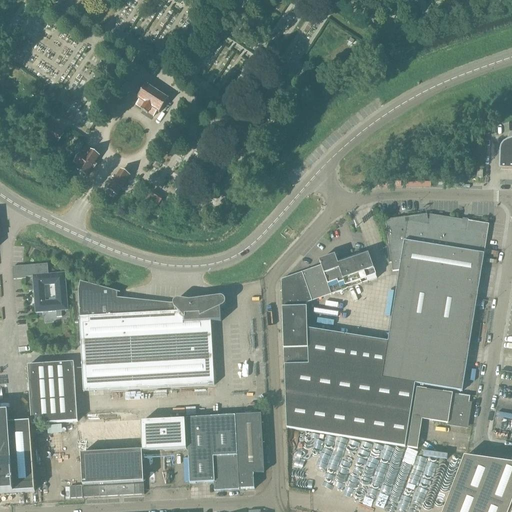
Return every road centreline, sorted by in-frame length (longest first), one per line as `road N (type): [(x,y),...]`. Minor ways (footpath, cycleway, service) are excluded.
road 1 (unclassified): [(57,511),(277,497),(272,290),(284,259),(337,202)]
road 2 (unclassified): [(316,178),(247,248),(182,268),(109,251),(0,194)]
road 3 (unclassified): [(316,178),(388,111),(511,57)]
road 4 (unclassified): [(511,252),(481,430),(486,447),(511,452)]
road 5 (unclassified): [(337,202),(429,193),(511,197)]
road 6 (unknown): [(354,200),(381,264),(380,290),(361,305),(320,308)]
